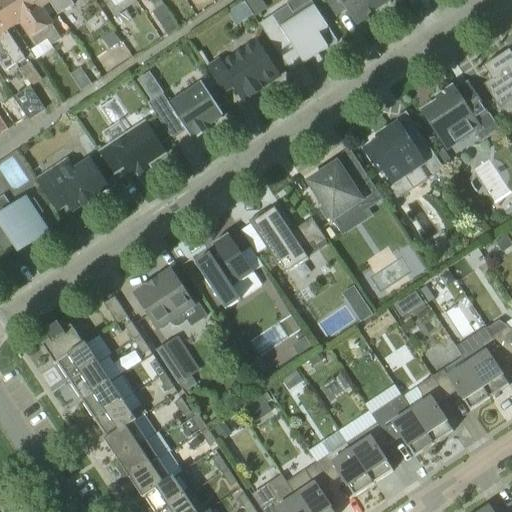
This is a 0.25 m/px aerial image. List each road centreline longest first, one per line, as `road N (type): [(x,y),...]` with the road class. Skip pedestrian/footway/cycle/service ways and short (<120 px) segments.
road 1 (residential): [(0,325),(495,0)]
road 2 (residential): [(70,511),(0,406)]
